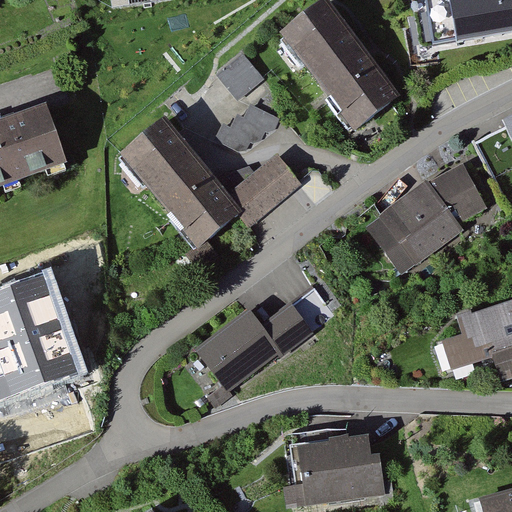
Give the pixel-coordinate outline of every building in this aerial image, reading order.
[(89,0),(92,15),(197,0),(89,0)] [(511,0),(427,0),(434,43),(511,30),(511,0)] [(321,1),(281,32),(357,132),(397,102),(321,1)] [(242,56),(218,76),(238,100),(262,80),(242,56)] [(47,104),(0,122),(0,186),(69,160),(47,104)] [(237,218),(163,124),(126,153),(200,247),(237,218)] [(268,161),(230,193),(251,217),(288,185),(268,161)] [(459,167),(366,226),(394,270),(488,211),(459,167)] [(51,268),(0,289),(0,404),(90,374),(51,268)] [(315,329),(332,318),(313,292),(297,304),(315,329)] [(465,334),(431,345),(442,380),(495,363),(505,394),(511,391),(511,294),(458,312),(465,334)] [(245,316),(194,355),(223,392),(307,327),(293,309),(260,335),(245,316)] [(368,437),(293,447),(301,509),(385,497),(380,455),(370,457),(368,437)] [(511,511),(511,492),(474,503),(476,511),(511,511)] [(147,511),(142,503),(127,511),(147,511)]
